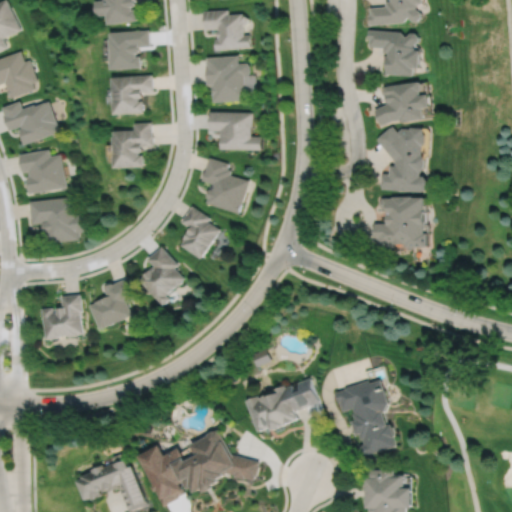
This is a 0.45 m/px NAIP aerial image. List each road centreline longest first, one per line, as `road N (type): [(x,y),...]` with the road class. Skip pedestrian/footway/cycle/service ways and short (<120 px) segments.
road 1 (residential): [(176,0),(184,141),(164,199),(140,230),(105,254),(73,266),(7,270)]
road 2 (residential): [(281,247),(233,319),(160,375),(77,401),(0,403)]
road 3 (residential): [(281,247),(305,148),(295,0)]
road 4 (residential): [(511,331),(281,247)]
road 5 (residential): [(19,403),(7,270)]
